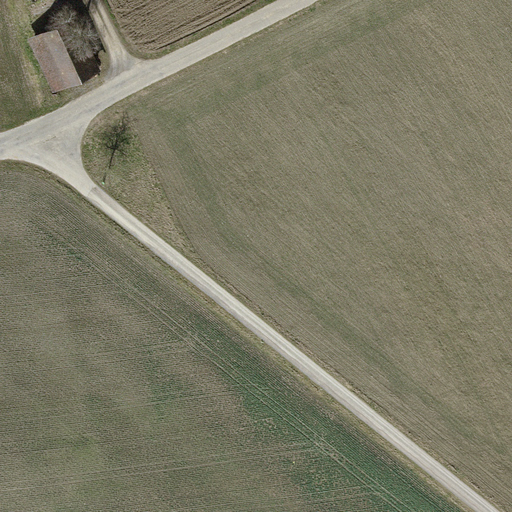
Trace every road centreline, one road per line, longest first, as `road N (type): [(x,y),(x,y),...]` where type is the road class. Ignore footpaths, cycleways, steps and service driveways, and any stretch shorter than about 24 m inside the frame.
road 1 (track): [(493,511),(62,164),(39,128)]
road 2 (residential): [(302,0),(0,144)]
